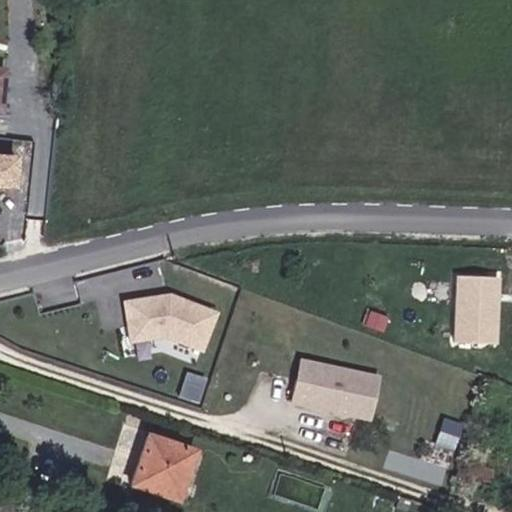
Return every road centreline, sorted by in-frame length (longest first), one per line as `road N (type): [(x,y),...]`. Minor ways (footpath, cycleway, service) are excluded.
road 1 (residential): [(511,222),(350,215),(175,228),(0,269)]
road 2 (unknown): [(0,349),(85,395),(468,511)]
